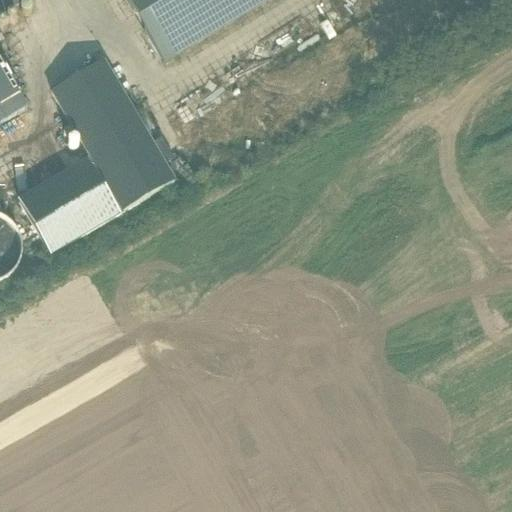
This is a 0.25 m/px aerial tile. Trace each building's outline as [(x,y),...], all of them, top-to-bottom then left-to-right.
[(122,0),(165,71),(281,0),(122,0)] [(0,511),(511,511),(511,17),(0,304),(0,511)] [(90,162),(121,214),(122,216),(176,185),(104,64),(51,96),(64,117),(81,147),(90,162)] [(0,125),(26,110),(0,65),(0,125)] [(90,162),(18,204),(50,256),(121,214),(90,162)] [(0,283),(7,280),(13,275),(17,267),(21,256),(20,245),(17,235),(11,228),(4,221),(0,219),(0,283)]
